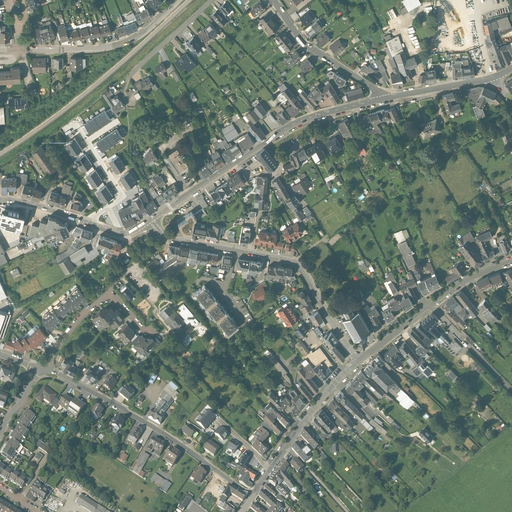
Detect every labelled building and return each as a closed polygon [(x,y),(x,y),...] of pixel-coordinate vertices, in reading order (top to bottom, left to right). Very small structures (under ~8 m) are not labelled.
[(139,6),(135,0),(131,0),(135,5),(134,5),(136,11),(135,11),(136,14),(141,11),(139,6)] [(162,2),(160,0),(147,0),(155,8),(162,2)] [(304,0),(302,2),(301,0),(295,5),(299,10),(311,0),(304,0)] [(420,4),(418,0),(403,0),(402,0),(406,6),(408,11),(420,4)] [(252,7),(253,9),(260,4),(261,3),(259,1),(252,7)] [(144,4),(139,6),(141,11),(146,8),(148,8),(145,3),(144,4)] [(231,9),(226,3),(220,8),(226,14),(231,9)] [(264,9),(260,4),(253,9),(251,12),(254,16),(264,9)] [(310,10),(307,7),(298,15),(300,18),(308,11),(310,10)] [(141,11),(146,20),(151,17),(146,8),(141,11)] [(396,16),(392,8),(387,11),(391,18),(396,16)] [(146,20),(141,11),(136,14),(135,15),(140,23),(146,20)] [(219,14),(217,11),(212,16),(218,22),(219,22),(222,19),(221,19),(223,18),(219,14)] [(313,19),(308,11),(300,18),(305,25),(313,19)] [(226,22),(228,20),(224,16),(221,12),(219,14),(223,18),(226,22)] [(126,16),(129,22),(133,19),(136,18),(133,13),(126,16)] [(260,20),(265,27),(273,21),(271,18),(268,14),(260,20)] [(511,25),(507,16),(496,20),(498,27),(499,30),(511,25)] [(226,22),(223,18),(221,19),(222,19),(219,22),(218,22),(222,26),(226,22)] [(130,24),(125,26),(127,33),(137,29),(133,19),(129,22),(130,24)] [(496,20),(490,23),(492,29),(498,27),(496,20)] [(275,24),(273,21),(265,27),(271,34),(279,28),(275,23),(275,24)] [(313,27),(306,33),(309,37),(315,33),(321,28),(322,27),(320,24),(317,21),(315,22),(311,25),(313,27)] [(108,22),(103,24),(106,34),(111,33),(108,22)] [(211,23),(205,29),(212,37),(213,39),(220,33),(215,28),(211,23)] [(492,29),(490,23),(484,25),(486,33),(493,31),(492,29)] [(96,36),(101,35),(98,25),(97,24),(93,26),(96,36)] [(101,36),(106,34),(103,24),(98,25),(101,35),(101,36)] [(51,25),(36,29),(40,41),(55,36),(51,25)] [(62,41),(69,38),(67,31),(65,25),(58,27),(62,41)] [(9,32),(5,32),(5,26),(1,26),(1,41),(10,41),(9,32)] [(85,38),(90,37),(87,27),(87,26),(82,27),(85,38)] [(91,38),(96,36),(93,26),(87,27),(90,37),(91,38)] [(119,36),(127,33),(125,26),(115,30),(116,33),(118,32),(119,36)] [(75,40),(80,38),(77,29),(77,27),(72,29),(75,40)] [(80,40),(85,38),(82,27),(77,29),(80,38),(80,40)] [(70,41),(75,40),(72,29),(67,31),(69,38),(70,41)] [(205,43),(212,37),(205,29),(198,35),(201,39),(202,40),(205,43)] [(493,31),(486,33),(488,41),(495,38),(493,31)] [(276,38),(281,45),(288,39),(282,32),(276,38)] [(324,33),(316,39),(322,46),(330,40),(324,33)] [(394,55),(403,50),(398,36),(391,38),(386,40),(388,46),(392,55),(394,55)] [(202,48),(194,38),(187,44),(190,47),(196,54),(202,48)] [(491,45),(494,55),(500,53),(495,38),(488,41),(485,41),(487,46),(491,45)] [(294,47),(288,39),(281,45),(287,52),(294,47)] [(339,40),(330,47),(337,55),(340,53),(341,51),(345,48),(339,40)] [(498,48),(505,64),(511,62),(506,50),(509,49),(507,44),(498,48)] [(403,50),(394,55),(397,63),(407,60),(403,50)] [(301,58),(297,52),(288,60),(286,61),(291,67),(301,58)] [(498,64),(495,65),(496,69),(505,66),(500,53),(494,55),(498,64)] [(196,67),(185,54),(175,63),(181,71),(186,68),(189,72),(196,67)] [(392,68),(397,66),(392,55),(388,56),(387,56),(392,68)] [(402,76),(411,72),(410,68),(418,66),(416,60),(415,61),(414,57),(407,60),(397,63),(402,76)] [(45,58),(33,59),(34,72),(46,72),(46,66),(45,58)] [(81,58),(70,58),(71,66),(71,69),(81,69),(81,67),(81,59),(81,58)] [(62,59),(53,59),(53,67),(62,67),(62,65),(63,65),(63,63),(62,63),(62,59)] [(386,71),(379,59),(374,61),(376,66),(381,73),(385,71),(386,71)] [(312,66),(307,60),(300,66),(305,73),(313,67),(312,66)] [(452,78),(463,77),(462,68),(461,68),(461,64),(455,64),(452,64),(452,78)] [(166,71),(163,65),(155,69),(157,73),(156,73),(157,76),(158,75),(163,72),(166,71)] [(369,71),(366,68),(367,67),(365,65),(361,70),(365,75),(369,71)] [(393,86),(404,85),(404,84),(402,80),(397,66),(392,68),(393,71),(396,72),(396,73),(390,75),(393,86)] [(0,82),(21,81),(20,67),(10,68),(10,71),(0,71),(0,82)] [(468,68),(462,68),(463,77),(474,76),(472,67),(468,68)] [(371,73),(369,71),(365,75),(375,84),(379,80),(374,76),(371,73)] [(430,72),(425,72),(426,82),(427,82),(436,81),(435,71),(430,72)] [(333,76),(334,74),(331,72),(327,75),(326,75),(329,80),(334,78),(333,76)] [(411,72),(402,76),(404,82),(413,79),(411,72)] [(342,85),(345,80),(334,73),(334,74),(333,76),(334,78),(336,82),(338,84),(339,83),(342,85)] [(150,81),(148,78),(140,83),(144,89),(145,91),(145,90),(146,91),(148,89),(152,86),(153,86),(151,82),(152,82),(151,80),(150,81)] [(144,89),(140,83),(140,82),(135,85),(139,92),(144,89)] [(280,90),(282,92),(287,88),(283,84),(278,88),(280,90)] [(327,92),(334,104),(340,100),(338,97),(335,93),(330,84),(329,84),(326,86),(323,88),(320,90),(324,95),(327,92)] [(318,100),(324,95),(320,90),(317,86),(315,89),(313,87),(305,94),(315,105),(319,101),(318,100)] [(479,87),(467,90),(470,97),(478,94),(480,94),(483,87),(479,87)] [(480,94),(476,103),(483,106),(486,100),(492,102),(496,93),(483,87),(480,94)] [(287,99),(292,95),(287,88),(282,92),(287,99)] [(351,91),(348,92),(349,96),(346,97),(348,101),(364,96),(361,88),(355,90),(351,91)] [(103,95),(110,105),(113,103),(111,100),(109,97),(113,94),(112,94),(110,90),(107,92),(107,93),(103,95)] [(315,105),(305,94),(303,91),(299,94),(312,108),(315,105)] [(287,99),(282,92),(277,96),(274,99),(274,100),(278,104),(279,105),(287,99)] [(496,93),(492,102),(496,105),(502,100),(496,93)] [(453,94),(443,97),(446,108),(452,106),(450,100),(455,99),(453,94)] [(293,106),(298,101),(292,95),(287,99),(293,106)] [(117,96),(111,100),(113,103),(110,105),(111,107),(112,107),(120,102),(117,96)] [(30,97),(21,98),(22,107),(31,106),(30,97)] [(21,98),(9,99),(9,108),(22,107),(21,98)] [(293,106),(292,106),(298,113),(303,108),(298,101),(293,106)] [(121,102),(120,102),(112,107),(112,108),(115,113),(124,107),(121,102)] [(482,107),(483,106),(476,103),(475,104),(473,105),(477,117),(485,114),(482,107)] [(459,104),(452,106),(446,108),(448,115),(461,111),(459,104)] [(255,109),(254,110),(260,118),(266,112),(261,105),(260,106),(257,105),(255,107),(255,109)] [(298,113),(292,106),(290,108),(289,106),(286,109),(292,117),(298,113)] [(395,108),(388,111),(391,118),(392,121),(393,122),(397,120),(400,119),(395,108)] [(253,123),(260,118),(254,110),(252,112),(251,111),(246,115),(243,118),(247,122),(246,123),(249,126),(247,127),(259,141),(265,136),(259,128),(257,129),(253,123)] [(290,119),(283,110),(279,113),(282,117),(279,119),(282,124),(290,119)] [(99,114),(105,123),(110,120),(108,118),(105,113),(104,111),(99,114)] [(382,121),(391,118),(388,111),(384,112),(384,111),(377,112),(381,120),(382,121)] [(376,122),(381,120),(377,112),(369,115),(373,123),(376,128),(378,127),(376,122)] [(94,117),(100,126),(105,123),(99,114),(94,117)] [(369,115),(361,119),(366,127),(373,123),(369,115)] [(89,120),(95,130),(100,126),(94,117),(89,120)] [(353,129),(348,119),(337,125),(343,135),(353,129)] [(436,119),(428,123),(433,134),(441,130),(436,119)] [(84,123),(90,133),(95,130),(89,120),(84,123)] [(228,142),(238,135),(231,124),(230,125),(229,123),(226,126),(227,127),(221,131),(228,142)] [(433,134),(428,123),(418,127),(421,132),(420,133),(421,134),(422,134),(424,138),(433,134)] [(111,133),(118,142),(123,139),(121,136),(118,131),(117,129),(111,133)] [(355,132),(353,129),(343,135),(344,138),(349,135),(351,140),(356,137),(354,133),(355,132)] [(107,136),(113,146),(118,142),(111,133),(107,136)] [(245,137),(237,143),(243,151),(255,143),(248,133),(244,135),(245,137)] [(102,139),(108,149),(113,146),(107,136),(102,139)] [(335,137),(326,142),(330,150),(330,151),(332,154),(335,152),(334,151),(341,147),(338,142),(335,137)] [(358,140),(356,137),(351,140),(357,151),(363,147),(359,140),(358,140)] [(67,143),(65,144),(69,150),(78,144),(75,138),(74,138),(67,143)] [(97,142),(103,152),(108,149),(102,139),(97,142)] [(225,140),(218,143),(221,149),(224,147),(226,150),(230,147),(228,144),(225,140)] [(236,156),(243,151),(237,143),(233,146),(230,147),(236,156)] [(319,143),(308,149),(311,153),(313,156),(315,161),(325,156),(319,143)] [(78,144),(69,150),(73,156),(75,155),(81,150),(82,150),(78,144)] [(49,158),(41,147),(32,153),(40,164),(49,158)] [(181,152),(177,147),(169,152),(171,156),(180,169),(182,168),(188,164),(182,155),(185,153),(183,151),(181,152)] [(228,161),(236,156),(230,147),(226,150),(222,152),(228,161)] [(366,153),(363,147),(357,151),(360,156),(366,153)] [(263,148),(256,154),(270,170),(277,164),(263,148)] [(304,148),(298,152),(298,154),(300,159),(301,159),(308,156),(305,150),(304,148)] [(157,160),(151,151),(146,154),(147,155),(144,158),(149,165),(157,160)] [(212,159),(213,159),(215,163),(214,163),(217,168),(225,163),(217,151),(216,151),(211,155),(213,158),(212,159)] [(84,154),(75,160),(79,166),(89,159),(85,154),(84,154)] [(298,154),(293,156),(294,159),(297,166),(298,166),(303,164),(301,159),(300,159),(298,154)] [(27,160),(23,155),(17,158),(19,164),(21,163),(22,165),(25,163),(24,161),(27,160)] [(109,161),(108,162),(112,168),(122,161),(118,155),(116,156),(109,161)] [(196,168),(197,170),(206,164),(209,162),(208,160),(208,158),(201,160),(200,155),(195,157),(195,162),(196,163),(196,168)] [(180,169),(171,156),(167,159),(177,174),(184,170),(182,168),(180,169)] [(57,169),(49,158),(40,164),(48,175),(54,170),(57,169)] [(89,159),(79,166),(83,172),(87,169),(92,166),(92,165),(89,159)] [(211,172),(217,168),(214,163),(215,163),(213,159),(209,162),(206,164),(211,172)] [(297,166),(294,159),(290,160),(291,164),(292,169),(298,167),(298,166),(297,166)] [(122,161),(112,168),(116,173),(117,173),(124,168),(126,167),(122,161)] [(203,178),(211,172),(206,164),(197,170),(203,178)] [(292,169),(291,164),(284,166),(286,173),(290,172),(290,170),(293,169),(292,169)] [(60,179),(66,175),(60,166),(57,169),(54,170),(60,179)] [(87,175),(86,176),(89,182),(99,175),(95,169),(94,170),(87,175)] [(127,172),(119,178),(123,183),(132,177),(129,171),(127,172)] [(153,177),(155,180),(160,188),(163,186),(166,184),(160,176),(159,176),(158,174),(155,175),(154,173),(151,175),(153,177)] [(234,176),(227,180),(227,181),(234,190),(244,183),(241,178),(238,173),(237,174),(236,173),(234,175),(234,176)] [(99,175),(89,182),(93,187),(95,186),(102,181),(103,181),(99,175)] [(132,177),(123,183),(126,189),(127,188),(134,184),(136,183),(132,177)] [(257,177),(256,188),(261,189),(260,194),(266,194),(267,178),(257,177)] [(17,178),(8,178),(8,190),(17,190),(17,178)] [(311,186),(306,178),(301,181),(296,184),(292,186),(295,190),(297,188),(300,193),(302,192),(308,188),(311,186)] [(273,182),(278,189),(283,186),(279,179),(273,182)] [(160,188),(155,180),(151,183),(150,183),(152,185),(155,190),(158,195),(162,192),(160,188)] [(227,181),(222,185),(228,194),(231,192),(234,190),(227,181)] [(64,184),(61,195),(61,196),(67,198),(70,190),(73,184),(68,182),(67,185),(64,184)] [(174,184),(167,189),(172,197),(178,194),(175,190),(177,189),(174,184)] [(21,194),(31,197),(34,188),(24,185),(21,194)] [(105,185),(96,191),(100,197),(109,191),(105,185)] [(159,205),(167,200),(162,192),(158,195),(155,190),(152,185),(148,187),(159,205)] [(222,185),(217,189),(223,198),(224,199),(226,197),(225,196),(228,194),(222,185)] [(283,186),(278,189),(279,191),(276,193),(279,199),(283,197),(284,199),(289,196),(283,186)] [(43,191),(34,188),(31,197),(39,200),(43,191)] [(167,200),(172,197),(167,189),(165,190),(162,192),(167,200)] [(223,198),(217,189),(216,189),(215,189),(210,192),(214,199),(219,206),(223,203),(221,199),(223,198)] [(112,196),(109,191),(100,197),(103,202),(105,201),(112,196)] [(138,193),(140,196),(144,205),(147,203),(147,202),(148,201),(143,191),(138,193)] [(58,194),(52,192),(49,201),(64,207),(67,198),(61,196),(61,195),(58,194)] [(266,194),(260,194),(260,195),(255,195),(254,202),(259,202),(265,203),(266,194)] [(290,198),(286,201),(292,208),(295,206),(300,201),(294,195),(290,198)] [(137,222),(135,218),(148,211),(144,205),(140,196),(132,200),(133,204),(118,212),(126,228),(137,222)] [(72,202),(70,201),(67,210),(79,214),(82,205),(80,204),(81,201),(76,199),(74,198),(73,199),(72,202)] [(147,203),(144,205),(148,211),(150,213),(158,208),(153,199),(147,203)] [(219,206),(214,199),(210,202),(215,209),(219,206)] [(295,206),(292,208),(291,209),(299,220),(305,217),(301,211),(298,212),(295,206)] [(3,208),(0,220),(0,222),(5,224),(5,225),(16,228),(16,227),(21,228),(25,215),(19,214),(19,212),(3,208)] [(203,208),(194,215),(196,219),(197,220),(206,214),(203,208)] [(303,209),(301,211),(305,217),(308,221),(313,217),(314,217),(309,211),(307,213),(303,209)] [(187,218),(183,220),(187,226),(194,221),(194,220),(196,219),(194,215),(191,211),(185,215),(187,218)] [(51,228),(52,230),(54,229),(65,224),(58,222),(58,221),(55,220),(55,219),(50,217),(48,223),(48,225),(52,226),(51,228)] [(193,226),(194,221),(187,226),(183,220),(178,224),(185,234),(186,233),(192,234),(193,226)] [(48,225),(48,223),(41,221),(40,226),(39,228),(44,229),(43,233),(44,234),(52,230),(51,228),(52,226),(48,225)] [(297,222),(292,225),(298,235),(303,232),(297,222)] [(65,224),(54,229),(57,235),(58,238),(70,232),(66,225),(67,225),(66,223),(65,224)] [(39,228),(40,226),(32,224),(30,232),(34,234),(34,235),(39,236),(44,234),(43,233),(44,229),(39,228)] [(212,228),(207,227),(205,237),(219,239),(220,234),(221,226),(213,225),(212,228)] [(293,238),(298,235),(292,225),(287,227),(293,238)] [(198,235),(205,237),(207,227),(204,226),(203,227),(193,226),(192,234),(191,236),(198,237),(198,235)] [(243,226),(241,233),(244,234),(245,230),(249,231),(250,227),(243,226)] [(79,237),(83,229),(76,227),(72,234),(77,237),(77,236),(79,237)] [(288,241),(293,238),(287,227),(282,230),(284,234),(283,235),(285,238),(286,238),(288,241)] [(52,238),(57,235),(54,229),(52,230),(44,234),(45,238),(51,235),(52,238)] [(93,233),(83,229),(80,237),(79,238),(84,240),(89,242),(93,233)] [(408,266),(416,262),(401,229),(394,232),(408,266)] [(244,234),(241,233),(239,243),(248,245),(250,231),(249,231),(245,230),(244,234)] [(473,267),(481,261),(468,242),(473,238),(467,230),(454,241),(473,267)] [(484,260),(495,255),(492,250),(489,252),(484,240),(492,236),(489,230),(475,236),(482,251),(481,252),(484,260)] [(276,234),(271,233),(269,245),(273,245),(274,246),(274,242),(275,242),(276,239),(277,239),(278,235),(276,235),(276,234)] [(33,244),(45,238),(44,234),(39,236),(31,240),(33,244)] [(79,237),(77,236),(77,237),(73,244),(79,248),(84,240),(79,238),(80,237),(79,237)] [(112,241),(100,236),(97,245),(102,247),(101,250),(102,250),(103,251),(104,251),(105,251),(105,250),(108,251),(109,249),(111,245),(112,241)] [(503,251),(510,248),(506,239),(499,242),(503,251)] [(117,242),(113,240),(112,241),(111,245),(109,249),(112,251),(118,253),(122,244),(117,242)] [(79,248),(73,244),(70,247),(69,246),(67,250),(59,255),(55,257),(58,262),(68,256),(78,249),(79,248)] [(78,249),(68,256),(75,267),(82,262),(80,258),(89,253),(84,245),(78,249)] [(180,247),(169,245),(168,253),(176,255),(178,255),(180,247)] [(189,249),(180,247),(178,255),(178,257),(181,257),(187,259),(189,249)] [(190,262),(192,259),(195,260),(197,250),(189,249),(187,259),(187,262),(190,262)] [(208,252),(197,250),(195,260),(206,262),(208,252)] [(218,254),(208,252),(206,262),(210,263),(210,262),(216,263),(218,254)] [(232,257),(223,255),(221,267),(224,268),(230,269),(232,257)] [(75,267),(68,256),(58,262),(65,273),(75,267)] [(176,260),(173,256),(165,262),(161,265),(163,269),(176,260)] [(246,271),(247,271),(249,260),(238,258),(236,267),(237,267),(246,269),(246,271)] [(158,261),(156,259),(146,266),(149,271),(156,266),(157,267),(161,265),(158,261)] [(363,259),(358,261),(359,264),(358,265),(362,272),(368,269),(363,259)] [(257,262),(249,260),(247,271),(252,272),(259,273),(261,263),(260,263),(260,262),(259,261),(258,261),(257,262)] [(429,270),(433,268),(430,262),(424,264),(427,270),(429,270)] [(449,283),(464,272),(458,263),(451,268),(454,272),(445,278),(449,283)] [(163,269),(161,265),(157,267),(153,270),(157,275),(164,270),(163,269)] [(281,281),(284,267),(274,265),(274,267),(272,279),(281,281)] [(272,279),(274,267),(268,266),(267,273),(264,274),(264,278),(272,279)] [(284,267),(281,281),(287,283),(288,277),(290,278),(292,268),(284,267)] [(17,268),(11,271),(14,278),(21,274),(17,268)] [(433,268),(429,270),(431,274),(432,275),(424,278),(429,289),(439,284),(433,268)] [(511,272),(510,270),(502,272),(503,274),(511,284),(511,272)] [(502,282),(499,273),(489,276),(491,283),(493,285),(502,282)] [(488,276),(476,282),(480,289),(491,283),(488,276)] [(422,292),(429,289),(424,278),(421,280),(420,278),(417,279),(422,292)] [(410,287),(416,284),(413,280),(399,286),(402,291),(406,288),(413,303),(417,301),(410,287)] [(388,285),(394,295),(398,293),(393,283),(388,285)] [(208,289),(204,284),(194,292),(210,311),(208,312),(212,317),(214,316),(229,335),(239,327),(235,323),(235,322),(231,317),(230,317),(223,308),(224,308),(220,303),(219,303),(212,294),(213,294),(209,289),(208,289)] [(134,294),(127,286),(122,291),(129,299),(134,294)] [(76,307),(77,308),(88,298),(78,287),(67,297),(73,303),(76,307)] [(256,302),(267,296),(263,287),(258,289),(254,291),(253,295),(256,302)] [(300,306),(309,301),(311,300),(307,294),(305,295),(302,290),(296,294),(299,299),(300,298),(302,303),(299,304),(300,306)] [(467,309),(473,304),(461,290),(455,294),(465,306),(467,309)] [(362,308),(366,306),(361,297),(363,296),(360,291),(354,294),(362,308)] [(389,307),(392,312),(400,306),(398,302),(395,296),(388,300),(388,305),(389,307)] [(468,317),(471,314),(467,309),(465,306),(462,308),(453,296),(445,302),(447,305),(451,309),(451,308),(453,307),(454,308),(459,315),(463,319),(467,315),(468,317)] [(55,308),(63,318),(76,307),(73,303),(67,297),(55,308)] [(400,301),(406,309),(413,303),(408,297),(400,301)] [(135,307),(137,309),(139,307),(142,310),(146,306),(149,308),(152,306),(144,298),(135,307)] [(485,299),(477,306),(484,313),(487,310),(485,308),(489,304),(485,299)] [(309,301),(300,306),(303,312),(304,311),(307,309),(312,307),(313,306),(309,301)] [(365,321),(363,318),(364,317),(363,317),(361,314),(361,313),(360,313),(358,309),(359,309),(358,308),(358,309),(359,308),(356,301),(351,304),(352,305),(351,305),(350,306),(348,305),(348,304),(347,304),(347,305),(344,306),(343,307),(344,307),(343,310),(342,310),(343,311),(343,310),(344,311),(340,313),(342,317),(342,318),(341,318),(342,319),(342,318),(345,322),(344,322),(344,323),(345,323),(347,326),(346,326),(347,327),(349,330),(348,330),(349,331),(349,330),(351,334),(351,335),(352,334),(354,338),(353,339),(354,339),(355,339),(355,338),(357,337),(360,336),(362,340),(364,339),(367,337),(366,335),(367,335),(367,334),(366,332),(369,330),(370,331),(370,330),(370,329),(369,329),(367,325),(368,325),(368,324),(367,325),(365,322),(366,321),(365,321)] [(174,310),(169,305),(166,308),(166,307),(159,313),(165,320),(164,320),(168,325),(169,324),(181,338),(187,344),(193,339),(189,334),(194,329),(191,325),(193,324),(195,326),(199,323),(194,316),(183,303),(179,307),(181,310),(179,312),(185,319),(182,321),(175,311),(174,312),(173,311),(174,310)] [(473,304),(467,309),(471,314),(473,316),(475,314),(478,312),(474,307),(473,304)] [(487,310),(484,313),(493,322),(496,319),(500,314),(489,304),(485,308),(487,310)] [(374,330),(382,325),(376,315),(379,313),(376,308),(375,309),(371,311),(369,308),(367,305),(366,306),(362,308),(361,309),(374,330)] [(464,330),(469,326),(454,311),(451,308),(451,309),(447,305),(444,308),(447,311),(444,313),(455,323),(456,322),(464,330)] [(125,318),(117,309),(114,311),(111,307),(108,310),(106,306),(92,318),(101,329),(110,321),(114,326),(116,325),(120,321),(125,318)] [(281,316),(290,310),(292,310),(290,307),(289,308),(287,306),(284,308),(278,312),(281,316)] [(386,318),(388,321),(395,316),(392,312),(389,307),(382,312),(386,318)] [(55,308),(42,318),(52,329),(64,319),(63,318),(55,308)] [(284,321),(295,314),(293,312),(292,313),(290,310),(281,316),(282,317),(281,317),(281,318),(282,318),(282,319),(282,320),(283,320),(284,321),(284,320),(284,321)] [(1,311),(0,311),(0,336),(3,337),(11,314),(1,311)] [(318,322),(323,320),(318,311),(311,315),(316,324),(318,322)] [(421,322),(435,337),(439,333),(429,323),(431,321),(433,323),(438,319),(432,313),(421,322)] [(295,314),(284,321),(288,326),(291,324),(296,320),(297,320),(295,318),(297,317),(295,314)] [(419,323),(416,327),(423,334),(426,336),(423,340),(428,346),(432,341),(435,337),(419,323)] [(118,333),(122,337),(131,329),(128,324),(127,325),(123,328),(118,333)] [(299,338),(308,331),(303,325),(300,327),(298,327),(297,328),(297,330),(294,331),(295,332),(295,333),(297,336),(298,336),(299,338)] [(317,336),(321,333),(317,327),(313,330),(317,336)] [(39,328),(35,332),(43,340),(47,336),(42,332),(39,328)] [(135,333),(131,329),(122,337),(125,342),(130,337),(135,333)] [(421,355),(421,356),(424,359),(432,351),(422,340),(412,330),(408,333),(420,345),(415,349),(421,355)] [(31,336),(39,344),(43,340),(35,332),(31,336)] [(328,348),(333,344),(338,340),(331,332),(328,335),(327,334),(323,336),(323,337),(327,342),(324,344),(328,348)] [(439,333),(435,337),(454,356),(462,348),(453,339),(450,343),(439,333)] [(31,336),(27,340),(33,346),(34,348),(39,344),(31,336)] [(136,345),(139,349),(147,341),(149,339),(145,339),(142,336),(140,338),(135,342),(137,344),(136,345)] [(468,336),(465,338),(472,345),(475,342),(468,336)] [(27,340),(25,337),(20,341),(26,348),(28,350),(33,346),(27,340)] [(149,339),(147,341),(139,349),(145,355),(154,346),(150,343),(153,340),(152,339),(149,339)] [(161,344),(155,339),(153,340),(150,343),(154,346),(156,349),(161,344)] [(19,340),(14,344),(16,345),(22,352),(26,348),(20,341),(19,340)] [(14,351),(16,345),(14,344),(5,341),(4,344),(3,347),(14,351)] [(310,352),(301,341),(295,345),(305,356),(310,352)] [(408,354),(412,350),(405,342),(398,348),(400,350),(399,351),(403,354),(406,352),(408,354)] [(333,344),(328,348),(334,354),(338,350),(333,344)] [(400,350),(398,348),(395,345),(383,355),(388,360),(390,359),(393,362),(392,364),(395,368),(402,362),(398,359),(403,354),(399,351),(400,350)] [(310,352),(305,356),(306,358),(309,362),(313,367),(321,361),(326,368),(328,366),(331,364),(319,348),(313,353),(312,351),(310,352)] [(79,358),(85,353),(83,350),(76,356),(77,357),(79,358)] [(282,376),(286,373),(287,372),(269,350),(269,351),(265,354),(282,376)] [(338,350),(334,354),(340,362),(345,358),(338,350)] [(418,358),(412,350),(408,354),(422,372),(427,377),(433,371),(429,366),(428,366),(427,365),(425,367),(421,362),(424,360),(424,359),(421,356),(418,358)] [(77,357),(75,359),(83,363),(88,355),(85,353),(79,358),(77,357)] [(373,358),(379,365),(382,362),(383,362),(385,361),(378,353),(373,358)] [(64,358),(58,355),(56,360),(61,363),(64,358)] [(304,365),(305,366),(309,362),(306,358),(301,361),(304,365)] [(379,365),(373,358),(364,368),(386,390),(395,381),(386,372),(379,365)] [(69,372),(73,363),(65,359),(63,364),(65,365),(63,369),(69,372)] [(73,363),(69,372),(76,376),(83,363),(75,359),(73,363)] [(475,360),(472,364),(480,371),(483,368),(475,360)] [(325,379),(332,371),(328,366),(326,368),(321,361),(313,367),(317,372),(319,370),(321,374),(321,375),(325,379)] [(301,366),(310,377),(317,372),(313,367),(309,362),(305,366),(304,365),(301,366)] [(16,371),(2,366),(0,370),(0,377),(4,379),(5,378),(12,380),(14,376),(16,371)] [(314,392),(319,388),(310,377),(301,366),(297,370),(314,392)] [(88,375),(87,376),(89,378),(89,379),(92,381),(93,381),(95,383),(103,373),(95,367),(92,370),(88,375)] [(361,370),(351,381),(358,388),(365,380),(374,389),(377,385),(365,374),(366,374),(361,370)] [(290,377),(286,373),(282,376),(286,381),(289,384),(293,389),(294,388),(291,384),(290,377)] [(153,374),(149,382),(153,385),(157,377),(153,374)] [(107,377),(101,385),(111,392),(117,383),(116,382),(112,380),(107,377)] [(281,388),(283,386),(276,379),(274,382),(281,388)] [(351,381),(345,387),(351,392),(353,391),(354,392),(358,389),(358,388),(351,381)] [(308,400),(313,396),(302,383),(301,383),(298,386),(297,386),(308,400)] [(177,390),(172,384),(164,393),(159,400),(165,405),(175,393),(175,392),(177,390)] [(383,391),(377,385),(374,389),(380,395),(386,400),(389,403),(393,399),(389,396),(387,395),(383,391)] [(419,406),(397,385),(394,387),(397,389),(395,391),(397,393),(403,399),(400,402),(407,408),(412,402),(417,408),(419,406)] [(44,387),(35,399),(41,403),(43,400),(49,405),(54,398),(56,396),(44,387)] [(121,396),(125,399),(127,401),(134,394),(128,388),(126,390),(121,396)] [(357,399),(359,401),(365,396),(362,393),(358,389),(354,392),(359,397),(357,399)] [(362,393),(365,396),(369,400),(369,401),(373,405),(376,402),(365,390),(362,393)] [(281,409),(289,401),(285,397),(283,399),(283,398),(282,397),(281,397),(280,397),(280,398),(280,399),(271,391),(267,395),(281,409)] [(340,391),(335,396),(344,404),(348,400),(343,395),(343,394),(340,391)] [(179,396),(175,393),(165,405),(168,408),(179,396)] [(471,401),(476,406),(482,400),(477,395),(471,401)] [(302,408),(306,403),(299,396),(295,400),(297,404),(302,408)] [(364,406),(369,401),(369,400),(365,396),(359,401),(364,406)] [(74,403),(66,397),(61,403),(59,407),(68,413),(69,410),(74,403)] [(59,407),(61,403),(56,400),(54,398),(49,405),(52,406),(56,409),(58,406),(59,407)] [(331,408),(337,414),(341,410),(336,405),(338,403),(333,399),(327,405),(331,408)] [(156,404),(158,406),(159,407),(162,409),(165,405),(159,400),(156,404)] [(358,410),(348,400),(344,404),(354,414),(357,410),(358,410)] [(74,403),(69,410),(77,416),(84,406),(76,401),(74,403)] [(272,414),(276,410),(269,403),(265,407),(270,412),(272,414)] [(295,416),(302,408),(297,404),(291,411),(294,415),(295,416)] [(96,407),(91,415),(98,419),(103,411),(96,407)] [(149,417),(154,421),(158,414),(162,409),(159,407),(156,412),(153,410),(149,417)] [(154,421),(160,424),(165,416),(162,415),(165,412),(162,409),(158,414),(154,421)] [(321,409),(315,415),(328,430),(329,429),(332,432),(334,431),(334,432),(336,430),(335,430),(337,428),(334,425),(335,425),(321,409)] [(286,429),(290,425),(281,416),(282,416),(276,410),(272,414),(272,415),(277,420),(286,429)] [(354,424),(341,410),(337,414),(350,427),(354,424)] [(357,410),(354,414),(353,414),(359,420),(364,416),(357,410)] [(22,418),(30,423),(35,417),(32,415),(27,411),(22,418)] [(261,420),(264,423),(270,417),(272,415),(272,414),(270,412),(261,420)] [(321,422),(315,416),(312,420),(322,430),(319,433),(323,438),(327,435),(328,436),(331,434),(325,428),(321,422)] [(111,423),(112,426),(115,427),(119,430),(124,422),(116,417),(114,420),(113,420),(111,423)] [(277,438),(283,433),(275,425),(274,425),(272,424),(274,422),(270,417),(264,423),(263,423),(264,424),(271,432),(277,438)] [(30,423),(22,418),(18,424),(19,425),(26,430),(30,423)] [(264,429),(261,431),(267,436),(271,432),(264,424),(261,427),(264,429)] [(26,430),(19,425),(15,432),(23,438),(27,431),(26,430)] [(187,426),(182,433),(190,439),(192,437),(195,433),(195,432),(187,426)] [(134,428),(129,438),(137,442),(142,432),(134,428)] [(432,436),(425,428),(419,433),(420,434),(426,439),(427,441),(432,436)] [(314,451),(319,447),(320,447),(321,447),(320,446),(321,446),(305,429),(300,436),(309,446),(314,451)] [(258,441),(262,445),(269,437),(267,436),(261,431),(260,430),(253,437),(255,439),(257,441),(258,441)] [(23,438),(15,432),(10,438),(12,440),(18,444),(23,438)] [(389,440),(392,438),(386,432),(384,435),(389,440)] [(165,445),(153,439),(147,450),(149,451),(149,452),(152,454),(153,452),(155,453),(155,455),(159,457),(165,445)] [(18,444),(12,440),(8,446),(16,452),(19,454),(23,448),(18,444)] [(54,451),(39,441),(36,445),(51,456),(54,451)] [(262,445),(258,441),(257,441),(253,446),(251,448),(261,457),(264,454),(268,449),(262,445)] [(209,443),(204,450),(213,456),(218,449),(209,443)] [(298,456),(304,451),(298,444),(292,449),(298,456)] [(16,452),(8,446),(3,453),(11,459),(16,452)] [(309,446),(304,450),(307,453),(309,455),(314,451),(309,446)] [(164,459),(172,465),(179,454),(171,449),(164,459)] [(304,451),(298,456),(304,463),(305,462),(311,457),(309,455),(307,453),(304,450),(304,451)] [(11,459),(3,453),(1,455),(10,462),(12,460),(11,459)] [(291,463),(295,458),(289,453),(285,457),(291,463)] [(38,454),(31,464),(36,467),(43,457),(38,454)] [(128,457),(122,454),(120,460),(125,462),(128,457)] [(148,457),(143,454),(134,470),(133,472),(138,476),(141,471),(148,457)] [(328,460),(322,454),(319,456),(319,457),(325,463),(328,460)] [(244,457),(243,457),(238,465),(241,467),(243,468),(248,459),(244,457)] [(321,467),(325,463),(319,457),(315,461),(321,467)] [(301,470),(303,468),(295,459),(290,464),(298,473),(299,472),(300,474),(303,471),(301,470)] [(283,462),(275,473),(280,479),(283,482),(290,491),(296,487),(284,473),(289,467),(283,462)] [(242,478),(246,470),(243,468),(241,467),(238,465),(238,466),(235,471),(240,474),(239,477),(242,478)] [(13,473),(6,468),(1,476),(7,481),(8,480),(13,473)] [(197,468),(191,478),(199,484),(205,474),(197,468)] [(251,488),(252,485),(248,483),(250,480),(253,482),(257,476),(246,470),(242,478),(239,483),(248,488),(251,488)] [(8,480),(15,484),(21,476),(14,471),(13,473),(8,480)] [(283,482),(280,479),(275,473),(269,483),(275,487),(277,484),(279,485),(283,482)] [(171,485),(156,475),(152,481),(161,487),(160,489),(166,493),(171,485)] [(15,484),(21,489),(25,484),(27,480),(21,476),(15,484)] [(283,482),(279,485),(279,486),(280,486),(283,489),(285,487),(287,489),(285,491),(288,494),(290,491),(283,482)] [(30,494),(36,497),(43,487),(37,483),(33,490),(30,494)] [(242,502),(248,494),(238,490),(238,491),(229,485),(222,496),(227,499),(230,494),(242,502)] [(275,497),(277,495),(267,485),(264,488),(271,495),(271,494),(275,497)] [(284,498),(288,494),(285,491),(287,489),(285,487),(283,489),(280,486),(279,486),(276,490),(278,492),(281,495),(284,498)] [(49,491),(43,487),(36,497),(42,501),(44,498),(49,491)] [(263,501),(264,502),(268,497),(262,491),(258,496),(263,501)] [(112,511),(83,493),(76,504),(89,511),(112,511)] [(218,507),(222,510),(226,504),(225,504),(227,499),(222,496),(218,503),(220,505),(218,507)] [(264,502),(271,509),(274,511),(281,511),(283,511),(279,506),(277,505),(277,506),(268,497),(264,502)] [(193,503),(185,498),(181,505),(186,508),(188,509),(193,503)] [(4,511),(9,506),(4,503),(0,509),(0,511),(4,511)] [(283,505),(282,503),(279,506),(283,511),(284,511),(285,511),(289,508),(284,503),(283,505)]
